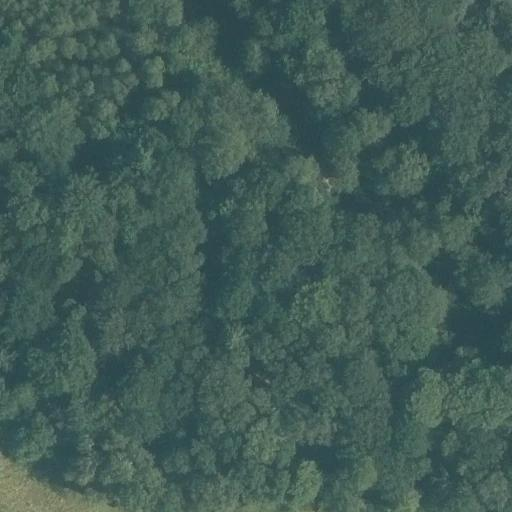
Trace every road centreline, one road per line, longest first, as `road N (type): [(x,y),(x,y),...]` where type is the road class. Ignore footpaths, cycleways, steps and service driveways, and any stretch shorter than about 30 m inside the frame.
road 1 (track): [(511,402),(410,419),(280,361),(0,113)]
road 2 (track): [(316,0),(511,244)]
